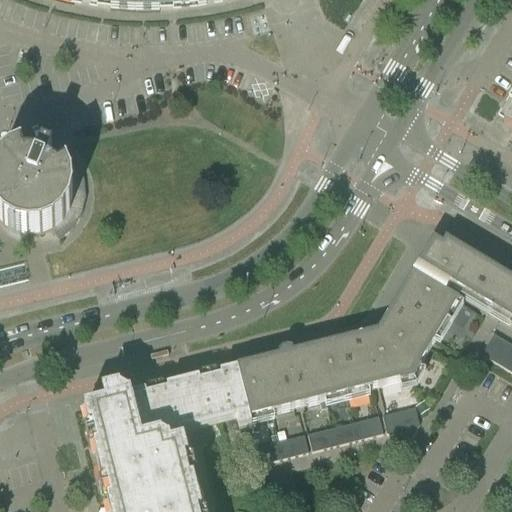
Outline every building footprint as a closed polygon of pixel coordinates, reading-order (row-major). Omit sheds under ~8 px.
[(511,108),(502,125),(511,130),(511,108)] [(27,179),(21,155),(20,155),(8,160),(0,167),(0,224),(3,228),(14,235),(27,238),(40,236),(51,232),(58,243),(72,231),(81,217),(85,200),(83,182),(77,167),(65,153),(56,164),(50,161),(51,158),(41,154),(31,178),(27,179)] [(511,297),(511,283),(435,238),(416,268),(499,318),(511,297)] [(412,277),(377,335),(413,384),(420,372),(418,371),(458,304),(412,277)] [(511,297),(499,318),(511,325),(511,297)] [(413,384),(377,335),(333,346),(346,398),(399,385),(399,387),(413,384)] [(511,348),(493,337),(481,358),(511,376),(511,348)] [(236,371),(237,372),(249,423),(346,398),(333,346),(292,357),(291,354),(278,358),(278,360),(236,371)] [(199,511),(192,484),(189,485),(183,464),(187,463),(180,436),(236,422),(238,432),(251,429),(249,423),(237,372),(219,376),(220,380),(199,386),(198,382),(166,390),(167,394),(146,399),(145,395),(127,400),(128,402),(121,404),(119,392),(101,397),(104,408),(83,414),(87,431),(91,430),(97,451),(93,452),(101,485),(105,484),(110,505),(106,506),(107,511),(199,511)] [(419,428),(414,411),(381,419),(386,437),(406,449),(419,428)] [(382,438),(378,420),(307,438),(311,455),(382,438)] [(303,439),(256,451),(261,468),(308,456),(303,439)]
